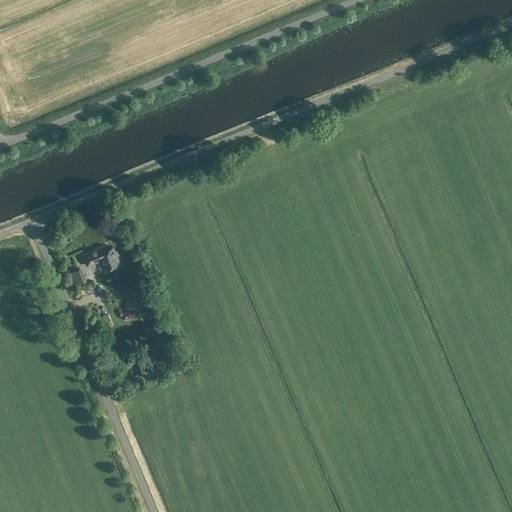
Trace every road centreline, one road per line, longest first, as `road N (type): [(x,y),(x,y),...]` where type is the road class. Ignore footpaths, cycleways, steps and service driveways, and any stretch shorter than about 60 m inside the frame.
road 1 (unclassified): [(31,221),(511,24)]
road 2 (unclassified): [(0,146),(356,0)]
road 3 (unclassified): [(153,511),(31,221)]
